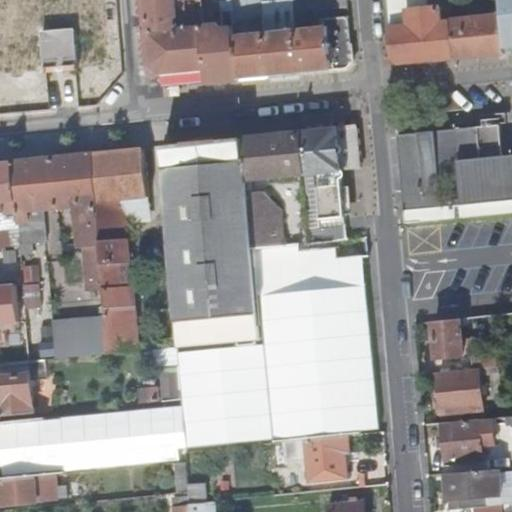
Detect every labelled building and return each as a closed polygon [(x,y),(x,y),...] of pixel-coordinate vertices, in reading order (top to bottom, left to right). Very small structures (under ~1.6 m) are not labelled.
[(162,88),(207,84),(202,27),(200,13),(194,14),(194,27),(178,28),(175,0),(144,0),(149,66),(161,76),(162,88)] [(202,27),(207,84),(240,81),(236,36),(232,0),(226,0),(214,2),(218,25),(202,27)] [(232,0),(236,36),(297,30),(294,0),(262,4),(261,0),(232,0)] [(297,30),(301,75),(347,71),(353,64),(349,14),(322,17),(323,27),(303,29),(302,21),(307,20),(304,0),(298,0),(294,0),(297,30)] [(386,0),(390,39),(409,36),(406,8),(405,0),(386,0)] [(506,54),(511,52),(511,0),(500,0),(502,14),(506,54)] [(409,36),(390,39),(391,57),(396,62),(400,64),(455,59),(451,19),(442,20),(440,5),(406,8),(409,36)] [(455,59),(506,54),(502,14),(451,19),(455,59)] [(105,21),(62,28),(69,68),(112,61),(105,21)] [(240,81),(301,75),(297,30),(236,36),(240,81)] [(511,155),(504,156),(501,126),(400,136),(407,223),(497,215),(511,213),(511,155)] [(337,130),(341,168),(361,166),(358,128),(337,130)] [(322,207),(323,217),(346,215),(341,168),(337,130),(303,134),(309,208),(322,207)] [(311,334),(306,284),(303,245),(312,245),(312,224),(310,224),(310,218),(309,208),(303,134),(246,140),(262,339),(311,334)] [(164,148),(179,347),(201,345),(216,343),(262,339),(246,140),(164,148)] [(106,310),(134,307),(129,250),(140,249),(138,228),(127,228),(126,212),(119,212),(119,202),(149,199),(145,150),(93,156),(99,223),(100,235),(104,286),(106,310)] [(65,226),(76,225),(99,223),(93,156),(13,164),(18,213),(63,209),(65,226)] [(0,248),(21,246),(19,225),(18,213),(13,164),(0,165),(0,248)] [(310,218),(323,217),(322,207),(309,208),(310,218)] [(511,221),(466,223),(467,290),(511,289),(511,221)] [(312,245),(342,242),(341,222),(312,224),(312,245)] [(76,225),(77,238),(100,235),(99,223),(76,225)] [(30,224),(19,225),(21,246),(22,254),(33,253),(30,224)] [(78,288),(82,288),(104,286),(100,235),(77,238),(73,238),(78,288)] [(21,246),(0,248),(0,263),(23,261),(22,254),(21,246)] [(371,278),(306,284),(311,334),(375,327),(371,278)] [(22,283),(0,283),(0,324),(23,324),(22,283)] [(104,286),(82,288),(84,322),(104,320),(107,319),(106,310),(104,286)] [(137,352),(134,307),(106,310),(107,319),(104,320),(107,355),(137,352)] [(463,337),(462,319),(435,321),(439,357),(446,356),(447,361),(466,360),(466,354),(471,354),(478,345),(477,337),(463,337)] [(84,322),(69,323),(72,359),(107,355),(104,320),(84,322)] [(69,323),(53,324),(57,360),(72,359),(69,323)] [(33,363),(43,362),(57,360),(53,324),(29,326),(33,363)] [(262,339),(216,343),(224,417),(208,418),(210,450),(287,441),(352,434),(385,431),(375,327),(311,334),(262,339)] [(188,398),(206,396),(205,388),(209,387),(208,376),(200,376),(199,361),(202,360),(201,345),(179,347),(176,348),(180,398),(188,398)] [(161,371),(164,402),(181,400),(180,398),(176,348),(164,349),(166,370),(161,371)] [(497,369),(501,369),(500,356),(471,359),(472,372),(497,369)] [(0,399),(2,419),(36,415),(34,382),(45,381),(43,362),(33,363),(0,366),(0,399)] [(472,372),(440,375),(443,416),(484,412),(481,377),(497,375),(497,369),(472,372)] [(209,411),(208,396),(206,396),(188,398),(189,413),(209,411)] [(443,424),(445,438),(445,448),(447,464),(484,461),(484,447),(495,446),(495,431),(494,420),(443,424)] [(353,453),(352,434),(287,441),(288,460),(308,458),(310,482),(351,477),(349,453),(353,453)] [(438,448),(445,448),(445,438),(437,439),(438,448)] [(177,463),(180,492),(190,491),(189,485),(187,462),(177,463)] [(502,511),(502,505),(511,504),(511,472),(501,473),(501,469),(497,469),(449,474),(451,499),(462,498),(462,510),(475,509),(475,511),(502,511)] [(358,472),(359,487),(389,484),(388,470),(358,472)] [(58,476),(4,483),(6,508),(60,501),(58,476)] [(191,502),(208,500),(206,484),(189,485),(190,491),(191,502)] [(190,491),(180,492),(181,497),(172,497),(173,511),(192,511),(191,502),(190,491)] [(462,498),(451,499),(452,511),(462,510),(462,498)] [(217,511),(217,500),(208,500),(191,502),(192,511),(217,511)] [(329,505),(330,511),(365,511),(365,501),(329,505)]
